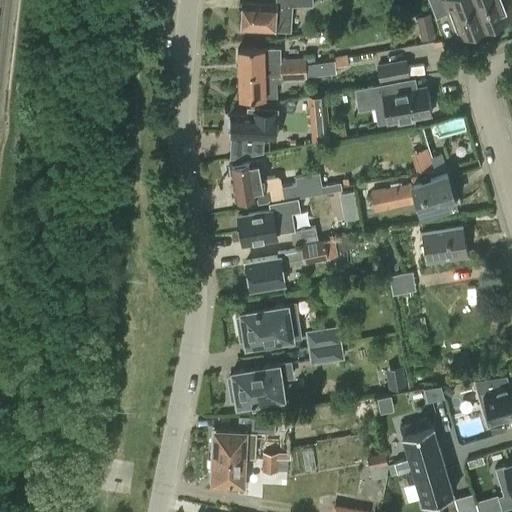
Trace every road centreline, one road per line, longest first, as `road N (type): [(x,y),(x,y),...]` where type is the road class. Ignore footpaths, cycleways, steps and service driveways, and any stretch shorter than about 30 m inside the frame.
road 1 (residential): [(164,511),(203,316),(185,130),(194,0)]
road 2 (residential): [(511,201),(481,86),(492,64),(511,55)]
